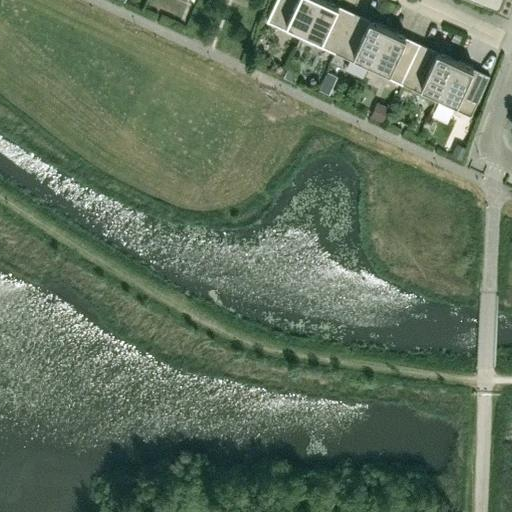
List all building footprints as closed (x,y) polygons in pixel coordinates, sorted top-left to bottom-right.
[(301,35),(317,0),(275,0),(267,19),(301,35)] [(335,51),(352,14),(336,7),(338,4),(330,0),(317,0),(301,35),(335,51)] [(369,67),(387,27),(369,18),(368,22),(352,14),(335,51),(369,67)] [(402,83),(419,46),(404,39),(405,35),(387,27),(369,67),(402,83)] [(436,98),(455,58),(437,49),(435,53),(419,46),(402,83),(436,98)] [(470,114),(489,74),(488,74),(487,77),(471,70),(473,66),(455,58),(436,98),(470,114)] [(287,67),(283,75),(293,79),(297,72),(287,67)] [(328,71),(325,79),(333,82),(336,75),(328,71)] [(377,100),(370,115),(382,121),(389,106),(377,100)] [(456,142),(451,153),(462,158),(467,147),(456,142)]
